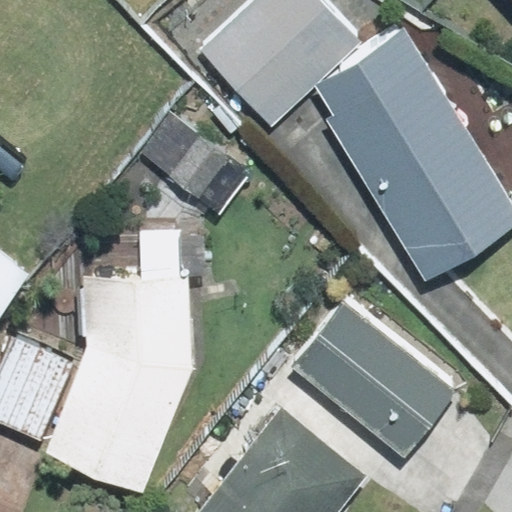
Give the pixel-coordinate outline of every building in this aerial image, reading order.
[(511,213),(511,175),(410,15),(340,59),(338,56),(367,32),(337,0),(248,0),(205,40),(278,114),(323,71),(341,100),(332,105),(433,263),(511,213)] [(195,117),(162,162),(215,200),(248,155),(195,117)] [(148,260),(91,263),(94,329),(56,431),(152,470),(201,349),(195,258),(187,259),(186,217),(145,218),(148,260)] [(0,225),(0,301),(37,254),(0,225)] [(350,287),(299,351),(413,442),(464,378),(350,287)] [(80,352),(18,326),(0,368),(0,407),(48,427),(80,352)] [(288,392),(193,511),(332,511),(375,458),(288,392)]
